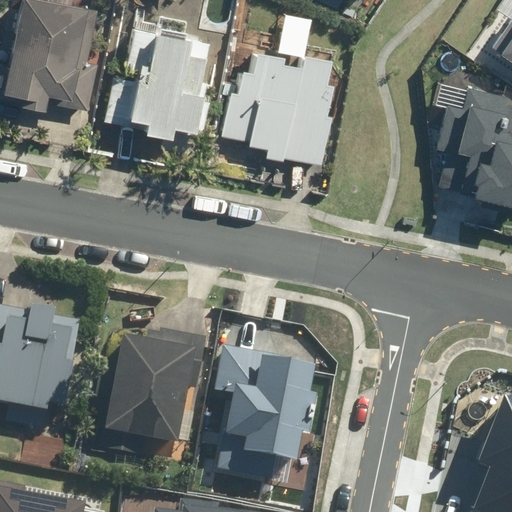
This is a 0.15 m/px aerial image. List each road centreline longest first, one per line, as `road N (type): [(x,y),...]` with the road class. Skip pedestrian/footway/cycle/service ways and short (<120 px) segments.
road 1 (residential): [(0,200),(418,281)]
road 2 (residential): [(418,281),(369,511)]
